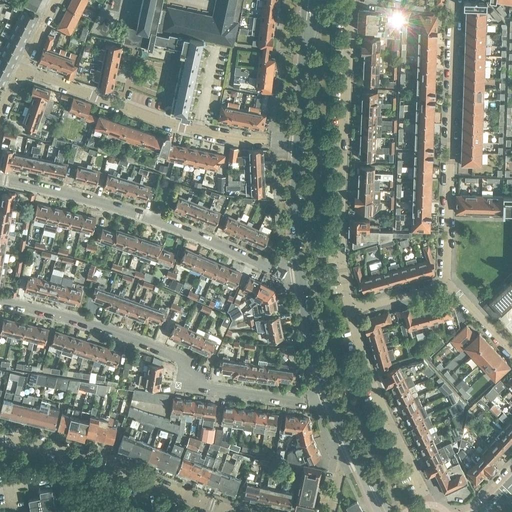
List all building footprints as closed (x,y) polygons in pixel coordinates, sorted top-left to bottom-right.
[(87,0),(71,0),(67,9),(80,15),(87,0)] [(142,0),(136,28),(127,26),(123,42),(146,47),(146,48),(148,49),(148,48),(153,49),(153,46),(156,33),(161,9),(162,0),(142,0)] [(221,0),(217,19),(199,15),(168,8),(167,11),(161,9),(156,33),(173,37),(172,43),(182,45),(183,41),(202,45),(204,38),(230,44),(230,45),(231,45),(232,44),(235,29),(236,26),(241,0),(221,0)] [(275,19),(278,1),(268,0),(262,0),(261,17),(275,19)] [(464,0),(463,7),(466,7),(466,12),(486,12),(487,1),(485,0),(474,0),(474,1),(464,0)] [(35,12),(38,7),(26,1),(24,6),(35,12)] [(375,11),(359,10),(358,20),(376,21),(385,22),(390,22),(400,22),(400,9),(376,5),(376,6),(375,6),(375,11)] [(70,35),(80,15),(67,9),(57,28),(70,35)] [(38,16),(34,14),(30,12),(29,14),(22,10),(17,21),(24,24),(25,23),(33,27),(34,26),(37,22),(36,21),(38,16)] [(466,22),(486,23),(486,12),(466,12),(466,16),(465,18),(465,20),(466,22)] [(419,15),(419,32),(437,32),(437,16),(419,15)] [(261,17),(259,35),(273,37),(275,19),(261,17)] [(376,21),(358,20),(358,30),(374,30),(375,30),(376,21)] [(24,24),(17,21),(13,30),(20,33),(20,31),(29,35),(30,32),(31,33),(33,28),(33,27),(25,23),(24,24)] [(6,22),(2,31),(7,33),(11,24),(6,22)] [(385,22),(384,31),(384,37),(399,38),(400,22),(390,22),(385,22)] [(486,23),(466,22),(466,27),(465,29),(464,31),(465,33),(485,34),(486,23)] [(84,41),(87,34),(89,29),(83,27),(78,39),(84,41)] [(13,30),(8,38),(15,41),(16,40),(24,44),(26,41),(27,41),(29,37),(28,36),(29,35),(20,31),(20,33),(13,30)] [(419,32),(418,44),(436,44),(437,32),(419,32)] [(153,46),(169,50),(180,52),(183,53),(181,63),(182,63),(181,66),(181,65),(178,78),(179,78),(178,80),(177,80),(175,92),(176,93),(175,95),(174,95),(172,107),(169,107),(168,107),(167,107),(166,108),(166,109),(166,110),(166,111),(167,112),(167,113),(168,113),(174,114),(174,113),(177,114),(176,115),(180,116),(180,117),(189,119),(205,50),(202,49),(202,45),(183,41),(182,45),(172,43),(173,37),(156,33),(153,46)] [(465,44),(485,45),(485,34),(465,33),(465,38),(464,40),(464,42),(465,44)] [(50,49),(54,37),(48,35),(38,63),(49,66),(54,51),(50,49)] [(268,52),(269,47),(272,47),(273,37),(259,35),(258,40),(253,40),(252,45),(263,46),(263,52),(268,52)] [(8,38),(4,47),(11,50),(12,48),(20,53),(22,49),(23,50),(25,45),(24,45),(24,44),(16,40),(15,41),(8,38)] [(361,46),(361,51),(371,52),(371,50),(384,50),(384,44),(380,44),(380,39),(363,38),(363,46),(361,46)] [(105,49),(101,48),(100,54),(120,58),(122,47),(106,44),(105,49)] [(436,44),(418,44),(418,56),(436,56),(436,44)] [(465,55),(485,55),(485,45),(465,44),(465,49),(464,50),(464,53),(465,55)] [(4,47),(1,52),(0,51),(0,55),(7,58),(7,57),(16,61),(17,58),(18,58),(20,54),(20,53),(12,48),(11,50),(4,47)] [(66,51),(60,49),(59,53),(54,51),(49,66),(59,70),(65,55),(66,51)] [(364,53),(364,61),(384,62),(384,57),(384,50),(371,50),(371,52),(361,51),(361,53),(364,53)] [(259,53),(258,66),(274,69),(275,59),(267,58),(268,52),(263,52),(263,54),(259,53)] [(67,73),(65,77),(66,77),(71,79),(75,68),(72,67),(76,55),(70,53),(69,56),(65,55),(59,70),(67,73)] [(120,58),(100,54),(99,59),(103,60),(102,65),(117,68),(120,58)] [(0,65),(2,67),(3,66),(11,70),(13,67),(14,67),(16,63),(15,62),(16,61),(7,57),(7,58),(0,55),(0,65)] [(485,55),(465,55),(465,59),(463,61),(463,63),(464,65),(464,66),(484,66),(485,55)] [(418,56),(417,68),(435,68),(436,56),(418,56)] [(378,73),(383,73),(384,62),(364,61),(363,73),(370,74),(370,72),(378,73)] [(0,74),(7,78),(9,75),(10,76),(12,71),(11,71),(11,70),(3,66),(2,67),(0,65),(0,74)] [(117,68),(102,65),(101,70),(97,69),(96,75),(115,79),(117,68)] [(258,66),(257,76),(272,78),(274,69),(258,66)] [(464,76),(484,77),(484,66),(464,66),(464,70),(463,72),(463,74),(464,76)] [(417,80),(435,80),(435,68),(417,68),(417,80)] [(363,73),(363,83),(378,84),(378,73),(370,72),(370,74),(363,73)] [(115,79),(96,75),(95,81),(98,81),(97,87),(113,90),(115,79)] [(270,94),(272,78),(257,76),(256,78),(255,88),(262,89),(261,93),(270,94)] [(484,77),(464,76),(464,81),(463,83),(463,85),(464,87),(484,88),(484,77)] [(416,99),(433,99),(434,99),(435,80),(417,80),(416,99)] [(51,91),(34,85),(31,94),(34,95),(47,100),(51,91)] [(463,98),(483,99),(484,88),(464,87),(464,92),(462,94),(462,96),(463,98)] [(378,92),(363,91),(362,104),(368,105),(368,102),(377,102),(378,92)] [(34,95),(30,107),(53,116),(54,114),(55,109),(49,107),(48,109),(45,108),(47,100),(34,95)] [(85,120),(92,122),(96,124),(98,118),(88,114),(91,104),(73,98),(69,111),(68,111),(81,116),(80,120),(85,122),(85,120)] [(483,99),(463,98),(463,102),(462,104),(462,107),(463,108),(463,109),(483,109),(483,99)] [(434,99),(433,99),(416,99),(416,111),(434,112),(434,99)] [(230,123),(234,103),(228,102),(227,106),(221,105),(218,120),(230,123)] [(362,104),(362,114),(381,115),(382,103),(377,102),(368,102),(368,105),(362,104)] [(239,104),(234,103),(230,123),(240,125),(244,109),(239,108),(239,104)] [(255,108),(249,106),(248,110),(244,109),(240,125),(251,127),(255,108)] [(53,116),(30,107),(26,117),(40,122),(42,116),(58,121),(59,116),(54,114),(53,116)] [(263,130),(266,114),(260,112),(261,109),(255,108),(251,127),(263,130)] [(463,119),(463,120),(483,120),(483,109),(463,109),(463,113),(462,115),(462,117),(463,119)] [(416,111),(415,123),(433,124),(434,112),(416,111)] [(362,114),(361,126),(367,126),(367,125),(382,125),(383,115),(381,115),(362,114)] [(98,118),(96,124),(94,129),(104,132),(109,119),(99,115),(98,118)] [(38,127),(40,122),(26,117),(24,124),(26,125),(25,129),(29,130),(28,135),(39,138),(40,133),(46,135),(47,131),(38,127)] [(109,119),(104,132),(122,139),(127,125),(109,119)] [(462,130),(482,131),(483,120),(463,120),(462,124),(461,126),(461,128),(462,130)] [(415,135),(433,136),(433,124),(415,123),(415,135)] [(127,125),(122,139),(140,145),(145,131),(127,125)] [(361,126),(361,137),(378,137),(381,137),(381,132),(382,125),(367,125),(367,126),(361,126)] [(482,131),(462,130),(462,135),(461,137),(461,139),(462,141),(482,142),(482,131)] [(145,131),(140,145),(158,151),(159,152),(164,138),(163,138),(145,131)] [(165,137),(165,138),(164,137),(163,138),(164,138),(159,152),(158,151),(158,152),(167,155),(166,160),(169,160),(173,161),(177,145),(173,144),(170,143),(171,139),(171,138),(171,137),(170,137),(170,136),(169,136),(169,135),(168,135),(167,135),(166,135),(166,136),(165,136),(165,137)] [(414,154),(431,154),(432,154),(433,136),(415,135),(414,154)] [(366,147),(381,148),(381,137),(378,137),(361,137),(360,148),(366,148),(366,147)] [(461,152),(481,153),(482,142),(462,141),(462,146),(461,147),(461,150),(461,152)] [(0,166),(0,167),(9,169),(10,166),(11,166),(14,154),(15,151),(13,151),(14,144),(9,143),(7,150),(4,149),(2,159),(0,166)] [(78,145),(73,143),(68,162),(73,163),(78,145)] [(32,171),(43,173),(46,160),(36,158),(37,154),(40,155),(41,147),(41,144),(37,144),(36,147),(35,153),(34,158),(32,171)] [(184,164),(188,148),(177,145),(173,161),(184,164)] [(366,148),(360,148),(360,159),(375,159),(375,153),(393,154),(394,148),(388,148),(381,148),(366,147),(366,148)] [(195,166),(199,150),(188,148),(184,164),(195,166)] [(236,162),(237,157),(238,149),(230,148),(229,154),(229,161),(236,162)] [(59,149),(57,157),(53,175),(65,177),(68,164),(62,163),(64,150),(59,149)] [(263,151),(263,149),(244,151),(245,160),(263,159),(263,151)] [(206,168),(209,152),(199,150),(195,166),(206,168)] [(206,168),(217,171),(219,162),(219,163),(220,161),(224,162),(225,156),(209,152),(206,168)] [(481,153),(461,152),(461,156),(460,158),(460,163),(461,165),(466,165),(467,163),(481,164),(481,153)] [(11,166),(21,168),(24,156),(14,154),(11,166)] [(121,154),(120,159),(124,160),(128,161),(135,163),(136,159),(121,154)] [(414,154),(414,166),(432,167),(432,154),(431,154),(414,154)] [(34,158),(24,156),(21,168),(32,171),(34,158)] [(43,173),(53,175),(57,157),(54,157),(54,162),(46,160),(43,173)] [(238,165),(244,165),(245,173),(264,172),(263,159),(245,160),(238,161),(238,165)] [(90,164),(88,164),(86,168),(78,166),(74,179),(85,182),(90,164)] [(92,165),(90,164),(85,182),(96,185),(100,171),(99,171),(91,169),(92,165)] [(374,167),(359,166),(359,177),(365,178),(365,179),(374,179),(386,180),(392,180),(392,174),(374,173),(374,167)] [(413,178),(431,179),(432,167),(414,166),(413,178)] [(108,174),(105,183),(104,187),(104,188),(104,187),(115,191),(120,173),(118,172),(114,171),(113,175),(108,174)] [(247,185),(250,184),(264,184),(264,172),(245,173),(245,180),(239,180),(228,181),(228,185),(247,185)] [(120,173),(115,191),(125,194),(131,176),(128,175),(127,180),(119,177),(120,173)] [(125,194),(136,197),(141,179),(139,184),(131,181),(133,177),(131,176),(125,194)] [(359,177),(358,189),(373,190),(374,179),(365,179),(365,178),(359,177)] [(413,178),(413,190),(431,191),(431,179),(413,178)] [(143,180),(141,179),(136,197),(146,200),(147,201),(148,197),(151,198),(153,193),(149,192),(151,187),(150,187),(142,184),(143,180)] [(265,193),(264,184),(250,184),(251,195),(265,195),(265,193)] [(358,189),(358,194),(358,196),(355,196),(354,200),(364,200),(364,202),(378,202),(379,202),(380,202),(380,195),(373,195),(373,190),(358,189)] [(413,202),(431,203),(431,191),(413,190),(413,202)] [(3,194),(2,203),(13,205),(15,193),(9,192),(8,194),(3,194)] [(456,213),(470,213),(471,195),(456,195),(456,213)] [(470,213),(481,214),(482,196),(471,195),(470,213)] [(191,197),(189,196),(187,200),(179,197),(173,210),(174,210),(184,214),(191,197)] [(482,196),(481,214),(492,214),(492,196),(482,196)] [(492,214),(502,214),(503,214),(503,213),(503,196),(492,196),(492,214)] [(511,196),(503,196),(503,213),(503,214),(502,214),(502,215),(504,215),(504,214),(511,213),(511,196)] [(191,197),(184,214),(194,218),(201,201),(199,200),(197,204),(189,201),(191,197)] [(364,200),(354,200),(354,204),(356,204),(355,211),(360,212),(360,215),(371,215),(379,209),(379,202),(378,202),(364,202),(364,200)] [(194,218),(205,222),(211,205),(209,209),(202,206),(203,202),(201,201),(194,218)] [(413,202),(412,214),(430,215),(431,203),(413,202)] [(0,215),(10,218),(13,205),(2,203),(1,207),(0,206),(0,215)] [(34,218),(45,221),(49,207),(37,204),(34,218)] [(215,227),(219,217),(220,213),(212,210),(214,206),(211,205),(205,222),(215,226),(215,227)] [(57,224),(61,210),(49,207),(45,221),(46,221),(44,228),(56,231),(57,224)] [(57,224),(69,227),(73,213),(61,210),(57,224)] [(69,227),(81,230),(84,216),(73,213),(69,227)] [(430,215),(412,214),(412,231),(430,232),(430,215)] [(10,218),(0,215),(0,228),(8,230),(10,222),(14,223),(15,219),(10,218)] [(93,233),(95,224),(96,218),(84,216),(81,230),(79,236),(85,238),(86,231),(93,233)] [(228,216),(226,220),(222,229),(223,230),(233,234),(240,217),(238,216),(236,220),(228,216)] [(246,225),(239,221),(241,217),(240,217),(233,234),(243,238),(250,222),(248,221),(246,225)] [(349,220),(349,229),(378,230),(378,225),(369,225),(366,225),(366,220),(349,220)] [(243,238),(253,243),(260,226),(258,230),(251,227),(253,223),(250,222),(243,238)] [(269,235),(261,231),(263,227),(260,226),(253,243),(263,248),(269,235)] [(12,230),(8,230),(0,228),(0,240),(10,242),(12,230)] [(112,244),(115,233),(102,229),(101,234),(99,233),(97,239),(99,240),(98,243),(105,245),(106,242),(112,244)] [(349,229),(349,240),(349,241),(353,241),(353,248),(353,249),(392,237),(392,233),(392,231),(378,230),(349,229)] [(122,252),(128,234),(116,230),(115,233),(112,244),(120,247),(118,251),(122,252)] [(128,250),(135,252),(139,238),(128,234),(122,252),(127,254),(128,250)] [(151,242),(139,238),(135,252),(140,254),(139,258),(145,260),(151,242)] [(10,245),(10,242),(0,240),(0,251),(4,253),(6,244),(10,245)] [(152,258),(158,260),(161,249),(162,246),(151,242),(145,260),(151,262),(152,258)] [(426,260),(421,261),(425,276),(434,274),(431,265),(434,264),(434,263),(428,246),(423,247),(426,260)] [(173,265),(174,261),(175,259),(173,258),(174,253),(161,249),(158,260),(164,262),(163,265),(169,267),(170,264),(173,265)] [(180,263),(191,268),(197,254),(186,249),(180,263)] [(191,268),(202,272),(208,259),(197,254),(191,268)] [(407,265),(403,266),(408,281),(425,276),(421,261),(417,262),(416,258),(405,261),(407,265)] [(207,275),(213,277),(219,264),(208,259),(202,272),(199,278),(205,280),(207,275)] [(390,286),(408,281),(403,266),(399,267),(398,263),(388,265),(389,270),(386,271),(390,286)] [(127,273),(129,268),(118,264),(116,270),(127,273)] [(224,282),(230,268),(219,264),(213,277),(220,280),(218,284),(222,286),(224,282)] [(359,265),(357,266),(353,267),(359,286),(361,285),(364,294),(372,291),(368,277),(362,279),(359,265)] [(127,273),(139,277),(141,272),(129,268),(127,273)] [(235,287),(236,284),(241,273),(230,268),(224,282),(235,287)] [(368,277),(372,291),(390,286),(386,271),(382,272),(380,268),(371,271),(372,276),(368,277)] [(141,272),(139,277),(151,281),(153,274),(146,271),(145,273),(141,272)] [(511,272),(511,273),(508,277),(511,280),(484,306),(496,319),(502,313),(511,303),(511,272)] [(25,290),(35,293),(40,274),(38,274),(36,278),(29,276),(27,281),(25,290)] [(35,293),(46,296),(50,281),(41,279),(42,275),(40,274),(35,293)] [(249,277),(246,284),(243,290),(253,295),(260,282),(249,277)] [(50,281),(46,296),(57,299),(61,284),(62,280),(59,279),(58,283),(50,281)] [(170,287),(179,291),(181,287),(183,284),(173,279),(170,287)] [(259,300),(275,297),(276,297),(275,289),(268,285),(267,286),(262,283),(262,282),(261,281),(260,282),(253,295),(259,298),(259,300)] [(61,284),(57,299),(68,302),(73,283),(70,282),(68,286),(61,284)] [(83,285),(73,283),(68,302),(78,304),(83,285)] [(95,287),(93,293),(95,294),(93,299),(103,302),(107,291),(104,290),(105,286),(98,284),(97,287),(95,287)] [(121,291),(119,295),(114,310),(126,314),(131,300),(123,297),(125,293),(126,293),(127,290),(123,289),(122,291),(121,291)] [(105,307),(114,310),(119,295),(107,291),(103,302),(106,303),(105,307)] [(262,311),(273,309),(277,308),(275,297),(259,300),(255,302),(258,310),(262,310),(262,311)] [(131,300),(126,314),(138,318),(143,304),(144,300),(140,298),(139,302),(131,300)] [(232,301),(228,299),(223,309),(228,311),(230,312),(234,302),(232,301)] [(452,316),(456,315),(452,301),(440,304),(444,320),(453,318),(452,316)] [(234,302),(230,312),(230,313),(235,310),(240,308),(239,305),(239,304),(234,302)] [(148,318),(151,319),(155,308),(143,304),(138,318),(147,321),(148,318)] [(444,320),(440,304),(428,308),(432,324),(444,320)] [(159,310),(155,308),(151,319),(161,323),(163,318),(165,319),(167,313),(165,312),(167,308),(160,306),(159,310)] [(409,330),(420,327),(416,311),(411,313),(409,307),(400,310),(402,315),(404,314),(409,330)] [(432,324),(428,308),(416,311),(420,327),(432,324)] [(235,310),(230,313),(233,320),(239,318),(235,310)] [(365,332),(366,332),(381,328),(381,326),(392,323),(389,312),(363,319),(365,324),(364,324),(365,325),(363,326),(365,332)] [(219,327),(223,336),(230,320),(229,317),(225,315),(219,327)] [(261,331),(281,327),(278,316),(264,319),(259,321),(261,331)] [(10,343),(15,322),(4,319),(0,332),(7,334),(5,341),(10,343)] [(16,337),(23,339),(26,324),(15,322),(10,343),(14,344),(16,337)] [(169,337),(179,341),(185,327),(187,324),(185,323),(183,326),(175,323),(173,328),(169,337)] [(31,350),(37,327),(26,324),(23,339),(29,340),(27,349),(31,350)] [(179,341),(189,346),(196,332),(188,328),(189,325),(187,324),(185,327),(179,341)] [(465,347),(479,333),(476,336),(466,325),(450,340),(461,352),(465,347)] [(46,343),(46,339),(49,329),(48,329),(37,327),(31,350),(35,351),(38,341),(46,343)] [(189,346),(199,350),(206,336),(208,332),(198,327),(196,332),(189,346)] [(264,342),(279,339),(283,338),(281,327),(261,331),(264,342)] [(366,332),(372,350),(386,346),(385,342),(390,341),(388,331),(382,333),(381,328),(366,332)] [(59,357),(61,349),(66,335),(56,331),(55,331),(51,345),(57,347),(55,352),(57,353),(56,356),(59,357)] [(208,332),(206,336),(199,350),(210,355),(211,351),(216,353),(222,338),(208,332)] [(472,355),(487,341),(479,333),(465,347),(472,355)] [(61,349),(72,353),(77,338),(66,335),(61,349)] [(77,361),(81,362),(88,342),(77,338),(72,353),(79,355),(77,361)] [(444,343),(441,340),(431,350),(434,352),(444,343)] [(487,341),(472,355),(479,363),(494,349),(487,341)] [(87,358),(94,360),(98,345),(88,342),(81,362),(85,364),(87,358)] [(105,362),(109,349),(98,345),(94,360),(100,362),(105,363),(105,362)] [(387,350),(386,346),(372,350),(377,368),(391,364),(390,359),(395,358),(393,348),(387,350)] [(117,366),(118,362),(121,352),(120,352),(109,349),(105,362),(117,366)] [(479,363),(487,371),(501,357),(494,349),(479,363)] [(433,366),(436,363),(427,353),(424,356),(433,366)] [(153,365),(162,366),(163,361),(154,357),(153,365)] [(220,359),(219,364),(219,366),(221,366),(221,371),(234,373),(236,361),(229,360),(230,358),(223,357),(222,359),(220,359)] [(501,357),(487,371),(495,379),(509,365),(501,357)] [(236,361),(234,373),(234,376),(244,378),(247,359),(245,358),(244,363),(236,361)] [(247,359),(244,378),(255,380),(258,360),(257,360),(256,364),(249,363),(250,359),(247,359)] [(258,360),(255,380),(266,381),(269,362),(266,362),(266,366),(260,365),(261,360),(258,360)] [(390,384),(390,385),(404,378),(422,370),(428,364),(424,360),(405,365),(385,373),(386,376),(383,378),(386,386),(390,384)] [(269,362),(266,381),(278,383),(278,380),(280,368),(281,363),(272,361),(271,367),(270,367),(271,362),(269,362)] [(37,366),(28,364),(27,369),(38,371),(40,369),(41,363),(38,362),(37,366)] [(292,382),(292,377),(294,377),(295,371),(293,370),(294,367),(286,366),(286,364),(281,363),(280,368),(278,380),(292,382)] [(149,364),(149,365),(147,376),(161,378),(162,367),(163,367),(163,366),(162,366),(153,365),(149,364)] [(428,375),(434,371),(428,364),(423,369),(428,375)] [(506,384),(511,390),(511,389),(511,368),(492,387),(498,392),(506,384)] [(2,383),(5,384),(8,372),(0,369),(0,375),(4,376),(2,383)] [(9,378),(18,380),(19,374),(10,372),(9,378)] [(36,386),(37,383),(39,374),(31,373),(29,385),(36,386)] [(25,376),(19,374),(18,380),(17,385),(23,386),(25,376)] [(48,376),(39,374),(37,383),(46,385),(48,376)] [(100,383),(108,384),(120,386),(122,378),(119,378),(118,382),(105,380),(106,376),(101,375),(100,383)] [(46,385),(56,387),(58,377),(48,376),(46,385)] [(161,378),(147,376),(145,388),(159,390),(161,378)] [(64,378),(58,377),(56,387),(67,390),(70,379),(64,378)] [(395,395),(409,388),(404,378),(390,385),(395,395)] [(78,392),(79,388),(81,380),(70,379),(67,390),(78,392)] [(91,382),(81,380),(79,388),(89,391),(91,382)] [(98,383),(95,383),(91,382),(89,391),(96,393),(97,389),(98,383)] [(447,397),(448,395),(453,392),(444,382),(438,387),(447,397)] [(395,395),(400,404),(414,398),(417,396),(415,391),(411,393),(409,388),(395,395)] [(509,403),(492,388),(485,395),(502,411),(509,403)] [(5,391),(0,411),(0,413),(9,416),(15,393),(5,391)] [(460,399),(453,392),(448,395),(456,403),(460,399)] [(9,416),(18,418),(22,402),(24,396),(15,393),(9,416)] [(18,418),(27,421),(33,395),(28,394),(26,403),(22,402),(18,418)] [(33,395),(27,421),(36,423),(41,402),(37,402),(39,397),(33,395)] [(178,420),(181,420),(184,399),(180,399),(180,397),(175,397),(175,398),(173,398),(172,408),(170,416),(178,417),(178,420)] [(405,415),(419,408),(414,398),(400,404),(405,415)] [(491,408),(480,398),(476,402),(490,415),(493,412),(496,415),(500,411),(494,406),(491,408)] [(181,420),(180,425),(179,433),(183,435),(184,434),(185,421),(186,414),(192,415),(194,401),(184,399),(181,420)] [(464,404),(460,399),(456,403),(450,405),(454,415),(462,412),(463,411),(464,405),(464,404)] [(36,423),(45,425),(51,403),(41,400),(41,402),(36,423)] [(205,403),(194,401),(192,415),(203,417),(205,403)] [(51,403),(45,425),(54,427),(58,412),(60,405),(51,403)] [(205,403),(203,417),(200,437),(213,442),(215,428),(213,428),(216,404),(205,403)] [(58,428),(67,431),(71,415),(73,407),(68,406),(66,414),(62,413),(58,428)] [(232,426),(233,422),(235,408),(232,408),(232,407),(230,407),(228,407),(224,406),(221,424),(232,426)] [(130,407),(127,417),(132,419),(136,409),(130,407)] [(241,428),(243,428),(246,410),(240,409),(240,408),(238,408),(237,409),(235,408),(233,422),(242,423),(241,428)] [(421,414),(419,408),(405,415),(410,425),(429,416),(426,411),(421,414)] [(80,418),(76,436),(85,439),(85,438),(85,435),(91,413),(92,410),(89,409),(89,411),(83,410),(81,418),(80,418)] [(136,409),(132,419),(138,421),(141,411),(136,409)] [(91,413),(85,435),(95,437),(100,417),(91,415),(92,410),(91,413)] [(253,430),(254,425),(256,411),(254,411),(253,410),(251,410),(250,410),(246,410),(243,428),(243,429),(253,430)] [(138,421),(140,422),(144,423),(147,412),(141,411),(138,421)] [(254,425),(265,427),(267,413),(262,412),(261,411),(259,411),(258,412),(256,411),(254,425)] [(146,424),(149,426),(153,414),(147,412),(144,423),(146,424)] [(456,424),(455,427),(461,428),(463,418),(464,416),(462,412),(454,415),(452,416),(456,424)] [(510,419),(504,413),(502,412),(498,417),(505,424),(510,419)] [(278,414),(276,414),(275,414),(275,413),(272,413),(271,414),(267,413),(265,427),(264,432),(265,432),(264,439),(267,440),(268,433),(274,434),(278,414)] [(100,416),(100,417),(95,437),(104,439),(109,417),(110,415),(107,414),(107,418),(100,416)] [(155,428),(158,416),(153,414),(149,426),(153,427),(155,428)] [(475,417),(467,414),(465,423),(468,425),(475,417)] [(66,434),(76,436),(80,418),(71,415),(67,431),(66,434)] [(287,440),(291,432),(293,430),(295,425),(296,419),(298,420),(298,417),(286,415),(284,430),(280,429),(279,439),(287,440)] [(129,424),(137,428),(140,422),(138,421),(132,419),(127,417),(124,416),(121,424),(126,426),(129,424)] [(158,428),(161,428),(164,418),(158,416),(155,428),(158,429),(158,428)] [(414,436),(429,429),(434,427),(429,416),(410,425),(414,436)] [(113,442),(118,421),(114,420),(115,418),(109,417),(104,439),(106,440),(107,442),(110,443),(111,441),(113,442)] [(296,433),(311,431),(309,418),(298,417),(298,420),(296,419),(295,425),(293,430),(291,432),(295,433),(296,433)] [(168,430),(170,423),(170,420),(164,418),(161,428),(168,430)] [(505,424),(502,427),(511,435),(511,420),(510,419),(505,424)] [(146,424),(144,423),(140,422),(137,428),(143,430),(146,424)] [(168,430),(178,433),(179,433),(180,425),(170,423),(168,430)] [(158,429),(155,428),(153,427),(147,442),(143,441),(137,456),(143,458),(143,459),(146,460),(152,445),(158,429)] [(464,429),(461,428),(455,427),(454,428),(457,437),(459,439),(462,438),(463,432),(464,429)] [(509,443),(511,439),(511,435),(502,427),(497,432),(492,427),(489,430),(506,446),(509,443)] [(128,453),(137,430),(132,428),(129,436),(124,434),(118,449),(124,451),(125,452),(128,453)] [(414,436),(419,446),(438,437),(436,432),(431,434),(429,429),(414,436)] [(130,453),(137,456),(143,441),(140,440),(143,432),(137,430),(128,453),(130,454),(130,453)] [(176,439),(178,433),(168,430),(166,436),(176,439)] [(487,443),(498,454),(499,454),(506,446),(489,430),(486,433),(488,435),(484,440),(487,443)] [(294,446),(313,439),(311,431),(296,433),(295,433),(297,442),(294,443),(288,442),(287,444),(286,450),(285,453),(288,453),(295,449),(294,446)] [(186,445),(198,449),(199,445),(201,441),(189,436),(186,445)] [(438,449),(435,443),(440,441),(438,437),(419,446),(424,455),(438,449)] [(317,448),(313,439),(294,446),(295,449),(288,453),(287,461),(290,461),(290,457),(294,458),(299,457),(302,455),(317,448)] [(161,449),(156,463),(162,465),(162,466),(165,467),(174,443),(170,442),(166,450),(161,448),(161,449)] [(183,447),(174,443),(165,467),(167,468),(168,468),(174,470),(180,455),(183,447)] [(242,450),(251,452),(252,447),(252,444),(243,443),(242,450)] [(424,455),(428,465),(429,466),(443,460),(443,459),(455,454),(450,443),(438,449),(424,455)] [(491,462),(498,454),(487,443),(482,448),(478,445),(475,449),(476,450),(490,463),(491,462)] [(152,445),(146,460),(148,461),(149,460),(156,463),(161,449),(161,448),(152,445)] [(221,445),(220,446),(219,450),(229,453),(231,448),(229,447),(221,445)] [(188,476),(197,452),(187,448),(178,472),(179,472),(178,473),(183,475),(184,474),(187,475),(188,476)] [(317,448),(302,455),(299,457),(294,458),(290,457),(290,461),(300,464),(308,460),(309,462),(321,457),(317,448)] [(284,461),(285,453),(286,450),(277,449),(276,460),(284,461)] [(472,459),(486,473),(487,474),(487,473),(489,475),(494,470),(492,468),(494,466),(491,462),(490,463),(476,450),(469,457),(472,459)] [(197,452),(188,476),(190,476),(197,479),(205,459),(205,458),(201,456),(201,454),(197,452)] [(237,459),(236,463),(225,490),(228,491),(234,493),(240,478),(235,476),(242,458),(243,456),(239,454),(237,459)] [(205,459),(197,479),(203,481),(203,482),(206,483),(215,459),(206,456),(205,458),(205,459)] [(215,459),(206,483),(209,484),(209,483),(216,486),(221,471),(218,470),(222,459),(216,457),(215,459)] [(221,471),(216,486),(221,488),(222,489),(225,490),(236,463),(226,459),(221,471)] [(476,484),(486,473),(472,459),(468,463),(471,465),(466,470),(470,473),(468,474),(470,479),(476,484)] [(260,465),(263,465),(269,467),(269,468),(275,469),(276,463),(270,461),(261,460),(260,465)] [(435,472),(435,473),(447,467),(443,460),(429,466),(428,465),(425,467),(429,475),(435,472)] [(435,475),(440,485),(464,474),(458,462),(454,465),(447,468),(447,467),(435,473),(436,475),(435,475)] [(303,466),(297,495),(294,507),(294,508),(297,509),(311,511),(312,511),(321,470),(303,466)] [(255,500),(255,501),(256,501),(261,481),(255,480),(257,474),(249,471),(243,484),(239,494),(244,496),(243,498),(247,499),(247,500),(254,501),(255,500)] [(467,480),(464,474),(440,485),(445,495),(448,494),(468,485),(466,481),(467,480)] [(256,501),(267,503),(273,478),(269,477),(267,486),(260,485),(261,481),(256,501)] [(267,503),(278,505),(281,490),(276,488),(277,483),(274,482),(273,484),(272,484),(273,478),(267,503)] [(293,493),(281,490),(278,505),(290,508),(293,493)] [(362,511),(357,502),(346,507),(348,511),(362,511)]
